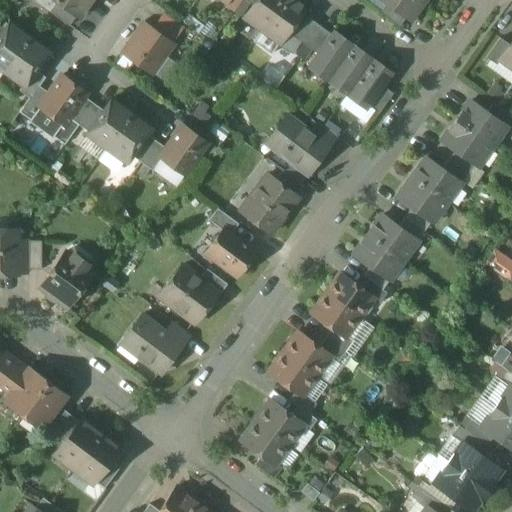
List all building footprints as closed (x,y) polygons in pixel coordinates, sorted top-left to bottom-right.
[(55,3),(51,0),(38,0),(36,3),(49,12),(55,3)] [(92,0),(51,0),(55,3),(75,17),(78,19),(92,0)] [(256,0),(252,5),(243,18),(261,31),(282,0),(256,0)] [(296,0),(282,0),(261,31),(278,44),(287,32),(300,13),(305,6),(296,0)] [(423,3),(418,0),(381,0),(386,3),(405,17),(410,21),(423,3)] [(75,17),(55,3),(49,12),(48,12),(68,27),(75,17)] [(405,17),(386,3),(379,13),(398,27),(405,17)] [(300,13),(287,32),(296,39),(310,20),(300,13)] [(181,31),(161,16),(151,29),(171,44),(181,31)] [(310,20),(296,39),(306,47),(320,27),(310,20)] [(10,22),(0,36),(0,70),(3,73),(30,36),(10,22)] [(151,29),(144,24),(123,54),(150,74),(172,44),(171,44),(151,29)] [(320,27),(306,47),(316,53),(330,34),(320,27)] [(316,53),(306,66),(326,81),(352,45),(332,31),(316,53)] [(30,36),(3,73),(22,86),(23,87),(35,70),(49,50),(30,36)] [(499,38),(485,57),(495,65),(498,60),(508,45),(499,38)] [(511,39),(508,45),(498,60),(511,69),(511,39)] [(352,45),(326,81),(346,95),(372,59),(352,45)] [(372,59),(346,95),(366,109),(369,106),(382,86),(392,74),(372,59)] [(35,70),(23,87),(22,86),(19,91),(29,98),(38,86),(44,77),(35,70)] [(85,94),(60,76),(48,93),(38,106),(40,108),(64,124),(68,118),(83,97),(85,94)] [(29,98),(23,107),(35,116),(40,108),(38,106),(48,93),(38,86),(29,98)] [(382,86),(369,106),(378,113),(392,93),(382,86)] [(93,104),(83,97),(68,118),(78,125),(93,104)] [(88,132),(86,135),(105,149),(132,112),(113,98),(103,111),(88,132)] [(485,112),(469,101),(455,121),(491,146),(505,126),(485,112)] [(511,117),(492,103),(485,112),(505,126),(511,117)] [(93,104),(78,125),(88,132),(103,111),(93,104)] [(151,126),(132,112),(105,149),(124,163),(145,134),(151,126)] [(310,132),(287,115),(269,138),(285,150),(281,155),(289,162),(306,175),(328,146),(310,132)] [(491,146),(455,121),(441,140),(454,150),(474,164),(477,166),(491,146)] [(335,136),(317,123),(310,132),(328,146),(335,136)] [(206,144),(181,126),(165,148),(159,156),(161,158),(184,175),(206,144)] [(145,134),(130,155),(140,162),(155,141),(145,134)] [(155,141),(140,162),(152,170),(161,158),(159,156),(165,148),(155,141)] [(474,164),(454,150),(447,160),(467,174),(474,164)] [(441,169),(424,157),(410,177),(446,203),(460,183),(441,169)] [(467,174),(447,160),(441,169),(460,183),(467,174)] [(306,175),(289,162),(281,171),(299,184),(306,175)] [(299,184),(281,171),(274,181),(294,196),(301,186),(299,184)] [(266,175),(250,196),(253,199),(243,213),(270,234),(297,198),(294,196),(274,181),(266,175)] [(446,203),(410,177),(396,197),(411,208),(430,221),(432,223),(446,203)] [(430,221),(411,208),(404,217),(424,231),(430,221)] [(217,209),(208,220),(222,230),(223,228),(230,234),(238,224),(217,209)] [(397,227),(381,215),(367,235),(402,260),(416,241),(397,227)] [(424,231),(404,217),(397,227),(416,241),(424,231)] [(230,234),(223,228),(222,230),(205,253),(235,276),(254,251),(230,234)] [(0,230),(0,274),(15,275),(15,273),(15,241),(15,230),(0,230)] [(402,260),(367,235),(353,254),(369,266),(389,280),(402,260)] [(28,241),(15,241),(15,273),(28,272),(28,241)] [(41,241),(28,241),(29,270),(41,270),(41,241)] [(511,280),(511,263),(494,251),(485,264),(511,282),(511,280)] [(65,252),(39,287),(66,307),(92,272),(65,252)] [(199,279),(181,265),(160,293),(174,304),(171,307),(193,324),(216,293),(217,292),(199,279)] [(389,280),(369,266),(362,276),(367,279),(381,289),(389,280)] [(226,285),(206,269),(199,279),(217,292),(216,293),(219,295),(226,285)] [(360,289),(339,274),(325,293),(358,317),(371,299),(372,298),(360,289)] [(381,289),(367,279),(360,289),(372,298),(371,299),(378,304),(386,293),(381,289)] [(358,317),(325,293),(311,312),(332,327),(344,336),(345,335),(358,317)] [(164,331),(141,315),(123,339),(138,350),(135,355),(160,374),(181,346),(182,345),(164,331)] [(190,336),(171,322),(164,331),(182,345),(181,346),(182,347),(190,336)] [(344,336),(332,327),(325,337),(344,351),(352,340),(345,335),(344,336)] [(318,347),(297,332),(282,351),(316,376),(330,357),(331,356),(318,347)] [(344,351),(325,337),(318,347),(331,356),(330,357),(337,362),(344,351)] [(316,376),(282,351),(268,371),(295,390),(302,395),(303,394),(316,376)] [(511,358),(511,359),(511,358),(511,357),(508,355),(500,366),(506,370),(511,374),(511,358)] [(5,356),(0,361),(0,382),(14,363),(5,356)] [(14,363),(0,382),(0,385),(8,391),(24,370),(14,363)] [(8,391),(1,401),(21,416),(48,381),(28,366),(24,370),(8,391)] [(511,374),(506,370),(499,379),(509,386),(511,388),(511,374)] [(48,381),(21,416),(41,431),(44,428),(60,407),(68,396),(48,381)] [(511,388),(509,386),(495,407),(511,419),(511,388)] [(315,403),(303,394),(302,395),(295,390),(288,400),(296,406),(308,414),(315,403)] [(289,415),(269,401),(255,420),(288,444),(302,426),(303,425),(289,415)] [(308,414),(296,406),(289,415),(303,425),(302,426),(308,430),(316,420),(308,414)] [(60,407),(44,428),(53,435),(69,414),(60,407)] [(511,419),(495,407),(481,426),(480,427),(493,436),(511,449),(511,419)] [(69,414),(53,435),(63,442),(78,421),(69,414)] [(466,416),(458,426),(464,430),(471,420),(466,416)] [(63,442),(54,455),(73,469),(100,433),(81,418),(78,421),(63,442)] [(288,444),(255,420),(241,440),(261,454),(274,464),(275,463),(288,444)] [(481,426),(471,420),(464,430),(481,442),(486,446),(493,436),(480,427),(481,426)] [(458,426),(451,436),(461,443),(461,442),(474,452),(481,442),(464,430),(458,426)] [(100,433),(73,469),(92,484),(94,481),(110,460),(119,447),(100,433)] [(474,452),(461,442),(461,443),(447,462),(486,490),(500,470),(474,452)] [(274,464),(261,454),(254,464),(273,478),(281,468),(275,463),(274,464)] [(110,460),(94,481),(104,488),(119,467),(110,460)] [(486,490),(447,462),(432,482),(471,510),(486,490)] [(306,483),(300,491),(312,501),(319,493),(306,483)] [(159,511),(157,511),(187,511),(196,500),(176,487),(159,511)] [(444,511),(447,508),(417,487),(411,497),(425,507),(432,511),(444,511)] [(61,511),(42,498),(35,508),(40,511),(61,511)] [(211,511),(196,500),(187,511),(211,511)]
